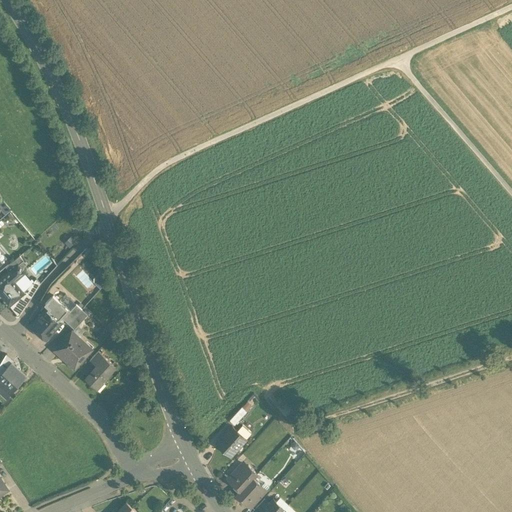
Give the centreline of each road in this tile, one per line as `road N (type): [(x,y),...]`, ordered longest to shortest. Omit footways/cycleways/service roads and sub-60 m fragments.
road 1 (tertiary): [(185,446),(76,123),(10,0)]
road 2 (track): [(106,220),(166,164),(511,6)]
road 3 (track): [(295,427),(511,358)]
road 4 (residential): [(0,330),(99,420),(135,476)]
road 5 (track): [(398,60),(511,194)]
